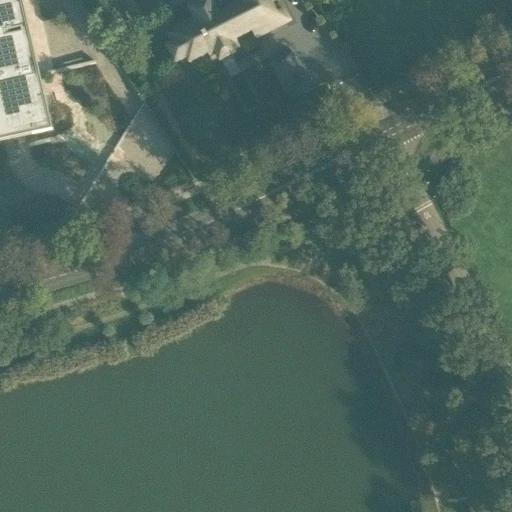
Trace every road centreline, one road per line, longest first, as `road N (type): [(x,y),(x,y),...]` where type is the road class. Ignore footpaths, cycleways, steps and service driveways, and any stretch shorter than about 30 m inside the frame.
road 1 (tertiary): [(0,290),(220,216),(385,130)]
road 2 (unclassified): [(511,392),(385,130)]
road 3 (tertiary): [(385,130),(511,69)]
